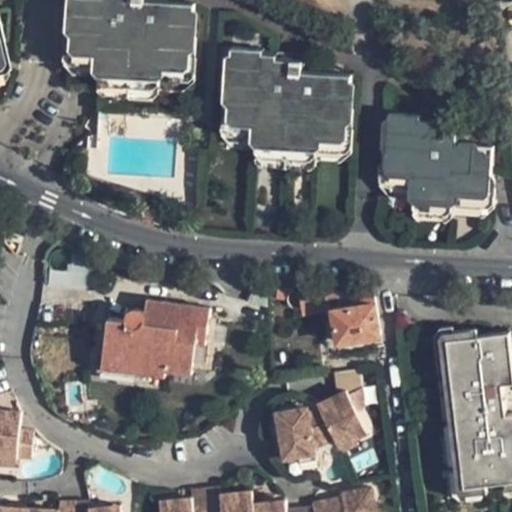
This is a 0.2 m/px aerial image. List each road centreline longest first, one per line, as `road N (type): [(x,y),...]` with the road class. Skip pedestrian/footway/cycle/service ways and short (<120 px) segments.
road 1 (residential): [(0,172),(105,219),(218,246),(511,265)]
road 2 (unknown): [(413,511),(369,257)]
